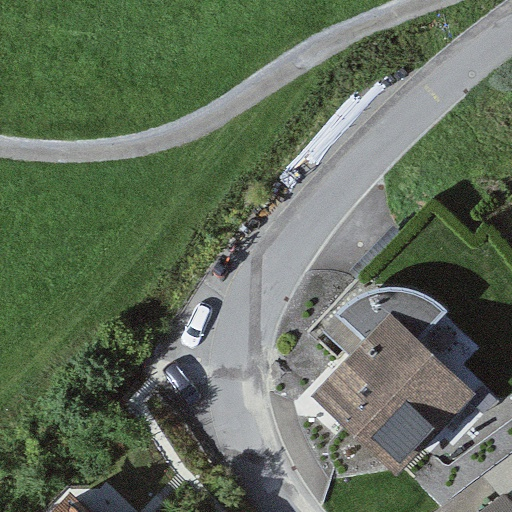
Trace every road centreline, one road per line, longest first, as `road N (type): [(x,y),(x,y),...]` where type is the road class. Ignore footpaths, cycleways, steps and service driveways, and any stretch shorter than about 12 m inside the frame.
road 1 (residential): [(511,41),(395,140),(248,315),(227,399),(254,471),(284,511)]
road 2 (track): [(336,38),(222,114),(130,150),(0,146)]
